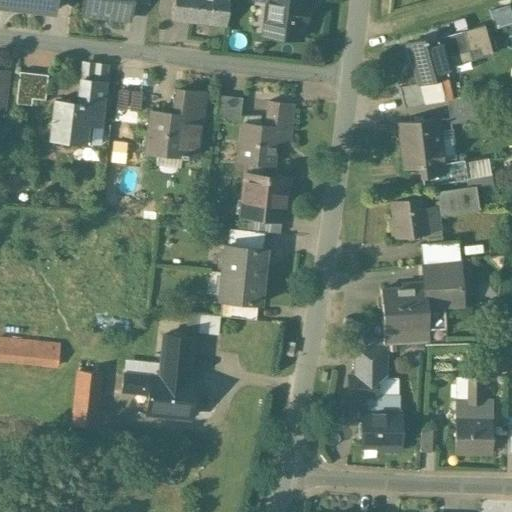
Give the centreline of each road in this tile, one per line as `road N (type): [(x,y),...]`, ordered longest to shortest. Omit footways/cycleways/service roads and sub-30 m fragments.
road 1 (tertiary): [(285,475),(349,80)]
road 2 (residential): [(349,80),(0,37)]
road 3 (residential): [(285,475),(511,485)]
